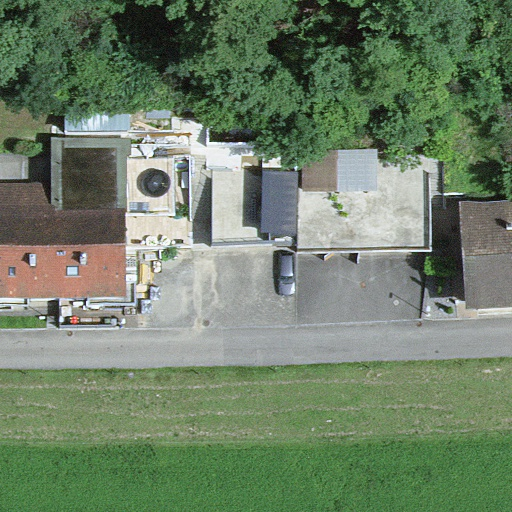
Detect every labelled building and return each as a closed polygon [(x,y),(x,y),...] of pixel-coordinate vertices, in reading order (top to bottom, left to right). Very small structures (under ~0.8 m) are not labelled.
[(54,303),(119,302),(119,147),(52,148),(52,196),(53,222),(54,303)] [(292,255),(427,252),(425,157),(293,159),(292,247),(292,255)] [(291,247),(292,247),(293,175),(207,169),(207,250),(291,247)] [(0,303),(54,303),(53,222),(52,196),(21,196),(21,223),(0,222),(0,303)] [(511,308),(511,215),(465,218),(471,311),(511,308)]
